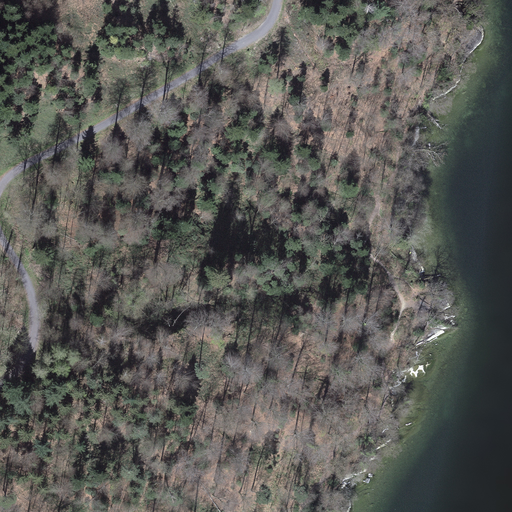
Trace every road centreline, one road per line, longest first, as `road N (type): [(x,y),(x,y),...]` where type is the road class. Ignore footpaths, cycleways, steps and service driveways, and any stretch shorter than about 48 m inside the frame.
road 1 (track): [(278,0),(269,25),(242,45),(12,173),(0,187)]
road 2 (track): [(0,239),(31,309),(23,365),(0,386)]
